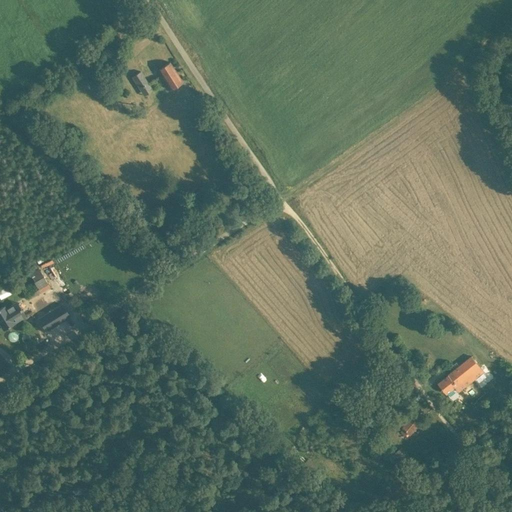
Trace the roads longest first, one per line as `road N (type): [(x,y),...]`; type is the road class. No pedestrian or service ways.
road 1 (unclassified): [(19,369),(279,199),(149,0)]
road 2 (track): [(511,25),(460,72),(279,199)]
